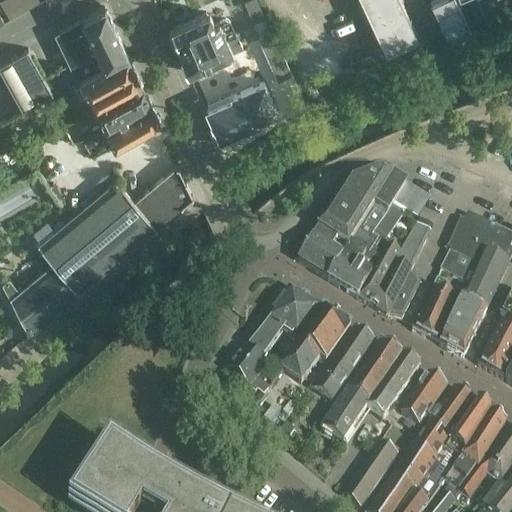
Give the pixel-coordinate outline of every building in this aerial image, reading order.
[(360,0),(361,1),(383,46),(350,61),(358,80),(412,55),(406,44),(418,38),(400,0),(360,0)] [(511,0),(476,0),(487,23),(511,11),(511,0)] [(77,79),(80,78),(103,65),(126,53),(104,7),(81,19),(82,19),(55,34),(77,79)] [(236,42),(239,41),(235,32),(234,32),(229,20),(225,19),(214,23),(208,11),(169,28),(169,32),(186,72),(233,52),(239,50),(236,42)] [(27,48),(0,63),(0,77),(8,92),(18,110),(19,112),(53,94),(27,48)] [(80,78),(96,110),(141,84),(126,53),(103,65),(80,78)] [(233,97),(207,109),(220,138),(246,127),(247,128),(258,123),(256,119),(276,110),(263,81),(232,95),(233,97)] [(96,110),(105,129),(151,104),(141,84),(96,110)] [(151,104),(105,129),(114,147),(159,121),(151,104)] [(28,333),(192,196),(178,166),(175,166),(134,200),(116,178),(37,244),(52,262),(19,290),(8,278),(1,284),(9,298),(28,333)] [(327,283),(356,300),(381,257),(374,252),(378,245),(371,239),(392,207),(405,188),(378,171),(346,184),(317,230),(318,231),(312,239),(298,261),(296,264),(327,283)] [(356,300),(367,307),(397,255),(415,226),(407,222),(410,216),(392,207),(371,239),(378,245),(374,252),(381,257),(356,300)] [(475,270),(440,348),(462,360),(511,257),(511,253),(509,250),(511,244),(511,237),(466,216),(464,221),(456,220),(443,250),(445,253),(443,256),(475,270)] [(397,255),(367,307),(386,319),(387,317),(401,320),(418,285),(408,276),(410,272),(429,234),(415,226),(397,255)] [(411,333),(440,348),(475,270),(443,256),(411,333)] [(262,327),(244,349),(261,362),(282,334),(297,344),(320,311),(289,291),(262,327)] [(511,297),(501,318),(511,324),(511,297)] [(279,372),(299,386),(318,361),(325,364),(349,329),(322,312),(279,372)] [(506,376),(511,365),(511,324),(501,318),(476,367),(502,382),(506,376)] [(375,345),(353,331),(310,390),(335,408),(320,431),(346,449),(368,415),(381,423),(418,370),(378,347),(375,345)] [(226,372),(247,389),(248,390),(267,367),(244,349),(226,372)] [(502,382),(511,389),(511,365),(506,376),(502,382)] [(400,415),(417,427),(445,387),(428,376),(400,415)] [(275,402),(284,384),(274,380),(266,397),(275,402)] [(474,406),(451,391),(412,447),(368,511),(423,511),(427,508),(426,508),(413,497),(474,406)] [(491,417),(474,406),(413,497),(426,508),(460,461),(491,417)] [(505,428),(491,417),(460,461),(469,468),(453,491),(459,495),(505,428)] [(285,424),(272,441),(281,448),(293,431),(285,424)] [(484,478),(494,485),(491,488),(498,493),(511,475),(511,433),(505,428),(459,495),(468,502),(484,478)] [(341,498),(359,511),(396,457),(378,445),(341,498)] [(212,511),(200,505),(183,496),(167,487),(153,479),(144,474),(137,469),(108,450),(71,508),(77,511),(212,511)] [(511,511),(511,475),(498,493),(491,488),(476,507),(483,511),(511,511)] [(450,511),(457,505),(442,495),(427,511),(450,511)]
